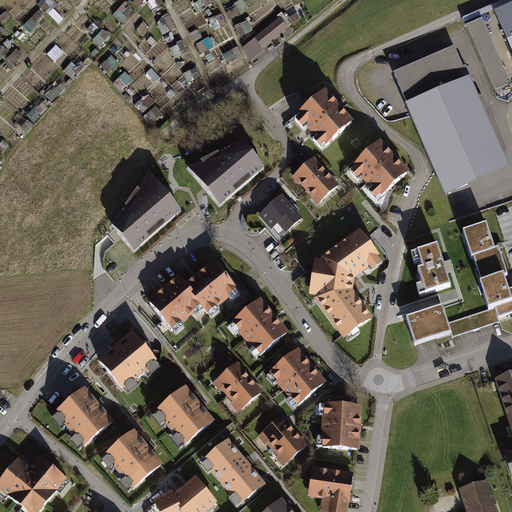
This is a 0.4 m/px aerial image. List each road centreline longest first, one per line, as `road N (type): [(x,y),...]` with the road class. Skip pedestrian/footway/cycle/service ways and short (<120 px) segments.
road 1 (track): [(377,380),(389,277),(424,171),(414,150),(385,129),(344,78),(356,62),(496,0)]
road 2 (residential): [(15,412),(71,343),(176,246),(210,233),(229,233),(246,246),(318,342),(386,389)]
road 3 (track): [(238,77),(304,152),(238,207),(229,233)]
road 4 (residential): [(15,412),(127,511)]
road 5 (residential): [(511,348),(386,389)]
road 6 (residential): [(386,389),(368,511)]
road 7 (track): [(333,0),(238,77)]
